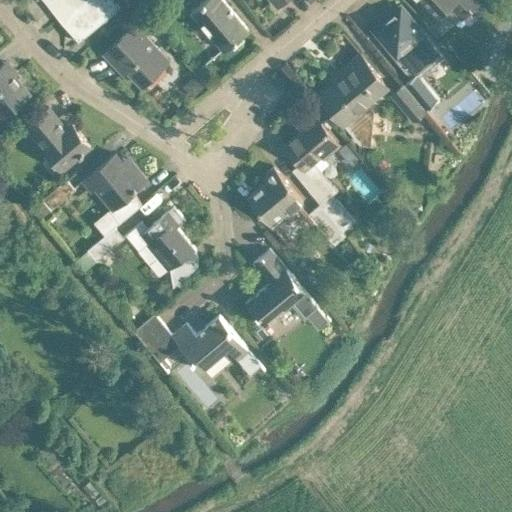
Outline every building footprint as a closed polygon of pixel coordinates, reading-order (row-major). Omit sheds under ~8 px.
[(45,0),(79,40),(95,27),(119,7),(113,0),(45,0)] [(224,49),(249,29),(224,0),(202,0),(191,10),(224,49)] [(418,0),(434,17),(450,2),(462,17),(479,1),(477,0),(418,0)] [(382,19),(372,27),(412,76),(404,83),(425,108),(436,98),(416,73),(427,64),(441,53),(401,3),(387,15),(388,18),(385,21),(382,19)] [(143,84),(169,59),(155,44),(145,34),(149,30),(138,19),(119,37),(104,51),(117,64),(121,61),(143,84)] [(320,94),(333,110),(343,122),(360,143),(369,144),(373,108),(368,101),(387,85),(374,68),(361,53),(339,71),(343,75),(320,94)] [(0,65),(0,111),(3,115),(14,106),(30,93),(4,62),(0,65)] [(404,83),(392,93),(413,119),(425,108),(404,83)] [(44,146),(62,168),(91,144),(72,122),(67,127),(49,106),(34,119),(27,124),(44,145),(44,146)] [(317,116),(285,143),(298,159),(300,161),(292,168),(307,186),(320,202),(332,192),(337,188),(314,160),(321,154),(324,157),(340,144),(330,132),(317,116)] [(100,165),(84,178),(92,189),(96,185),(113,206),(109,209),(119,222),(142,202),(132,190),(133,189),(146,178),(135,164),(129,169),(122,160),(115,152),(100,165)] [(248,196),(273,225),(288,213),(303,200),(287,180),(274,165),(262,175),(266,180),(248,196)] [(67,177),(42,198),(50,207),(51,208),(76,188),(67,177)] [(332,192),(320,202),(343,229),(351,223),(354,220),(332,192)] [(320,202),(308,212),(331,239),(343,229),(320,202)] [(133,228),(127,233),(140,248),(146,243),(168,269),(171,267),(173,278),(174,283),(173,284),(174,285),(178,282),(183,277),(197,266),(198,264),(198,261),(197,252),(196,247),(195,246),(177,225),(186,218),(174,204),(148,226),(142,220),(133,228)] [(0,235),(6,242),(21,229),(2,209),(0,210),(0,235)] [(114,225),(87,248),(97,259),(124,236),(114,225)] [(293,300),(302,313),(305,310),(319,327),(329,319),(305,290),(283,262),(270,247),(254,261),(265,274),(269,271),(274,277),(246,301),(259,316),(265,324),(293,300)] [(183,277),(178,282),(183,288),(188,283),(183,277)] [(155,312),(135,328),(159,359),(179,343),(185,349),(201,369),(228,346),(238,358),(249,349),(233,328),(220,313),(197,332),(187,321),(173,333),(155,312)]
